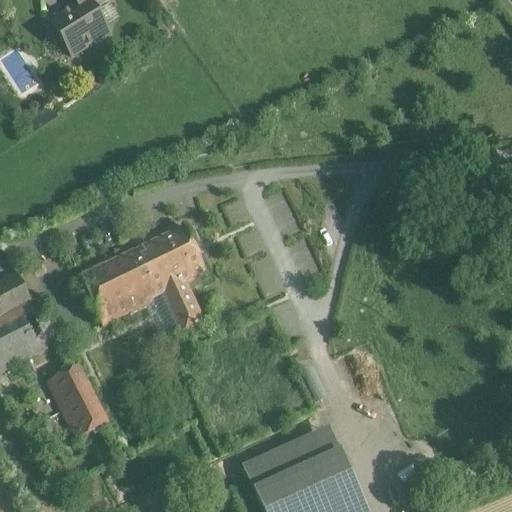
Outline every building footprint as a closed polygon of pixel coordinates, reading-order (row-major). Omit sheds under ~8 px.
[(109,0),(73,0),(78,7),(86,2),(92,11),(107,1),(109,0)] [(118,19),(107,1),(92,11),(103,29),(118,19)] [(78,7),(50,24),(72,58),(92,46),(100,48),(102,40),(108,36),(103,29),(92,11),(86,2),(78,7)] [(184,230),(133,254),(154,299),(160,296),(181,286),(205,275),(184,230)] [(81,278),(81,279),(103,327),(151,304),(149,301),(154,299),(133,254),(81,278)] [(17,275),(0,284),(0,373),(65,340),(43,298),(31,304),(18,277),(17,275)] [(205,326),(188,289),(184,291),(181,286),(160,296),(180,338),(205,326)] [(79,367),(47,383),(54,398),(86,382),(79,367)] [(86,382),(54,398),(61,411),(93,395),(86,382)] [(108,424),(93,395),(61,411),(76,440),(108,424)] [(364,511),(329,432),(241,471),(259,511),(364,511)]
